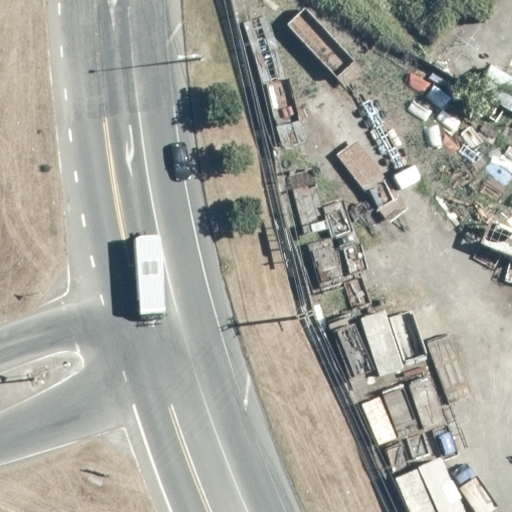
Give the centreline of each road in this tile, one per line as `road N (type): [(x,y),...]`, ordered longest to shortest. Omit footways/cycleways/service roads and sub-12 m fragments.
road 1 (primary): [(141,328),(105,163),(91,0)]
road 2 (primary): [(150,366),(0,440)]
road 3 (secondary): [(207,511),(150,366)]
road 4 (primary): [(0,346),(70,321),(141,328)]
